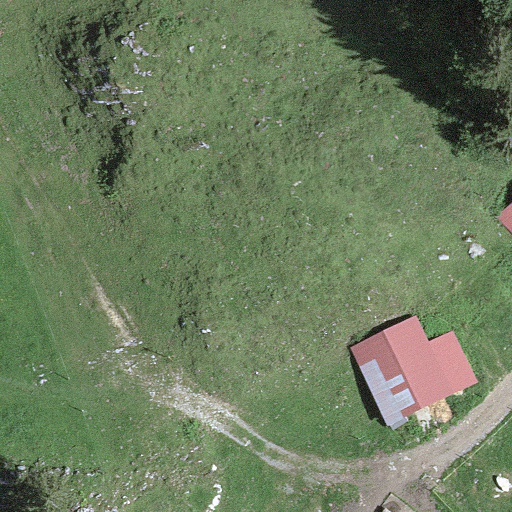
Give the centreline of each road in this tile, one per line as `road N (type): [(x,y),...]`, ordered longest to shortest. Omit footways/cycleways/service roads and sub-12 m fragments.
road 1 (track): [(126,340),(258,440),(332,478),(427,465)]
road 2 (track): [(126,340),(0,112)]
